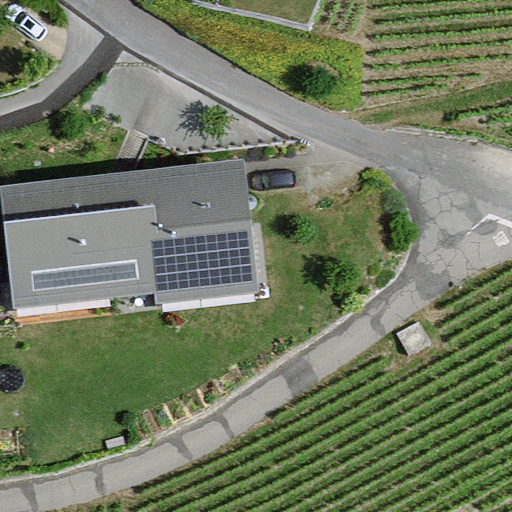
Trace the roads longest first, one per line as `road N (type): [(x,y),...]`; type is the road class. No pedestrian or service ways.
road 1 (track): [(511,228),(464,247),(153,456),(0,500)]
road 2 (unclassified): [(84,0),(108,25),(307,125),(511,191)]
